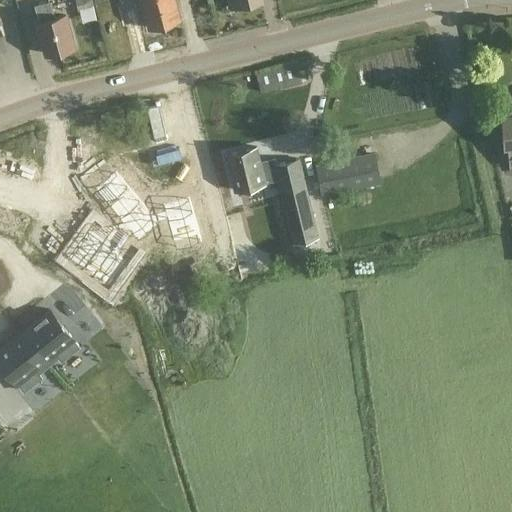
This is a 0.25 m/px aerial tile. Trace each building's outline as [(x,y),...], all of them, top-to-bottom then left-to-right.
[(77,0),(73,1),(77,12),(88,10),(90,6),(89,0),(88,0),(77,0)] [(172,0),(138,0),(147,28),(178,19),(172,0)] [(51,3),(36,7),(40,25),(56,20),(51,3)] [(40,25),(36,26),(41,42),(42,41),(46,54),(73,46),(65,18),(56,20),(40,25)] [(511,114),(501,115),(504,146),(509,145),(511,165),(511,164),(511,114)] [(256,147),(225,155),(234,190),(265,182),(260,161),(256,147)] [(375,152),(316,164),(322,191),(380,179),(375,152)] [(143,155),(126,157),(128,176),(145,174),(143,155)] [(274,158),(260,161),(265,182),(265,184),(278,181),(280,180),(276,165),(274,158)] [(300,159),(276,165),(280,180),(278,181),(278,182),(294,246),(320,240),(300,159)] [(93,220),(67,258),(107,287),(133,250),(122,243),(130,232),(137,240),(157,222),(115,171),(94,188),(123,223),(105,229),(93,220)] [(200,272),(239,264),(223,185),(184,194),(200,272)] [(320,231),(323,250),(334,248),(331,229),(320,231)] [(0,300),(1,301),(10,279),(0,275),(0,300)] [(33,327),(24,335),(48,365),(57,357),(60,361),(79,346),(49,308),(30,323),(33,327)] [(48,365),(24,335),(14,343),(11,339),(0,348),(0,363),(23,391),(41,376),(38,373),(48,365)] [(28,395),(3,419),(20,436),(45,412),(28,395)]
